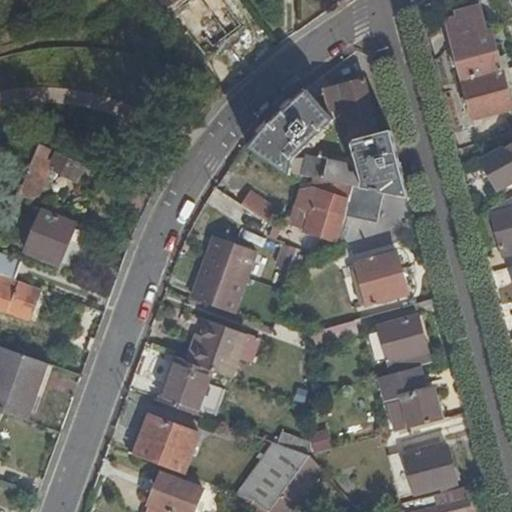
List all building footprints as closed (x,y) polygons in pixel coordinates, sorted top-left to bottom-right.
[(154,0),(163,11),(176,0),(154,0)] [(447,23),(463,83),(503,72),(492,33),(487,35),(480,9),(455,16),(456,20),(447,23)] [(186,42),(203,65),(216,55),(199,33),(186,42)] [(511,107),(503,72),(463,83),(473,121),(511,110),(511,107)] [(385,193),(408,198),(391,133),(379,136),(364,81),(331,90),(321,77),(267,125),(247,147),(291,177),(291,159),(334,121),(328,115),(331,112),(343,110),(353,142),(351,143),(357,166),(352,166),(326,161),(327,156),(320,154),(319,159),(305,157),(301,175),(307,177),(314,178),(352,186),(385,193)] [(511,140),(481,157),(500,191),(511,183),(511,140)] [(84,165),(39,143),(22,185),(18,195),(40,204),(56,171),(76,181),(84,165)] [(143,194),(106,176),(96,196),(133,214),(143,194)] [(336,241),(344,216),(348,200),(352,186),(314,178),(311,188),(302,191),(297,206),(311,210),(305,231),(336,241)] [(0,212),(0,221),(6,224),(18,195),(22,185),(13,181),(0,212)] [(220,181),(215,188),(241,206),(246,199),(220,181)] [(347,217),(346,218),(378,224),(385,193),(352,186),(348,200),(344,216),(347,217)] [(246,199),(241,206),(266,223),(275,208),(250,191),(246,199)] [(502,252),(511,249),(511,248),(511,199),(499,207),(501,213),(492,216),(502,252)] [(75,224),(42,211),(25,253),(58,265),(75,224)] [(274,224),(272,227),(268,238),(275,241),(280,228),(274,224)] [(214,243),(193,299),(234,314),(255,258),(214,243)] [(298,254),(309,259),(310,259),(314,256),(299,251),(298,254)] [(0,254),(0,274),(12,279),(19,262),(0,254)] [(298,254),(291,274),(302,279),(309,259),(298,254)] [(407,295),(396,254),(355,265),(367,307),(407,295)] [(12,279),(0,274),(0,308),(27,318),(38,288),(12,279)] [(378,328),(393,379),(419,373),(430,370),(425,354),(428,353),(418,317),(378,328)] [(247,335),(208,321),(202,338),(197,336),(186,363),(214,373),(232,379),(239,359),(247,335)] [(353,323),(312,334),(315,347),(357,337),(353,323)] [(261,340),(247,335),(239,359),(252,364),(261,340)] [(3,348),(0,354),(0,410),(33,422),(42,397),(37,395),(48,365),(3,348)] [(186,363),(177,359),(161,403),(198,416),(214,373),(186,363)] [(393,379),(382,381),(388,402),(402,399),(410,430),(442,422),(434,390),(424,393),(419,373),(393,379)] [(388,402),(396,434),(410,430),(402,399),(388,402)] [(150,416),(134,456),(185,474),(200,435),(150,416)] [(322,431),(309,434),(310,456),(327,452),(322,431)] [(269,511),(281,496),(310,456),(276,444),(240,495),(252,500),(269,511)] [(456,485),(447,447),(427,453),(425,447),(386,457),(397,500),(456,485)] [(194,511),(203,490),(162,474),(146,511),(194,511)] [(471,511),(468,498),(479,495),(476,485),(441,494),(445,506),(419,511),(471,511)] [(233,505),(242,511),(269,511),(252,500),(240,495),(233,505)] [(292,511),(294,510),(281,496),(269,511),(292,511)]
